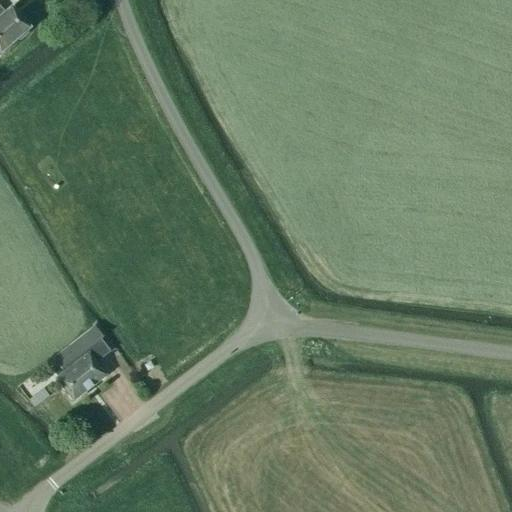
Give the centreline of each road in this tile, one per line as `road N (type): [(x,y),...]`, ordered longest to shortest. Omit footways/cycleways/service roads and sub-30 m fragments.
road 1 (unclassified): [(280,307),(146,66),(120,0)]
road 2 (unclassified): [(25,511),(280,307)]
road 3 (unclassified): [(280,307),(340,332),(511,355)]
